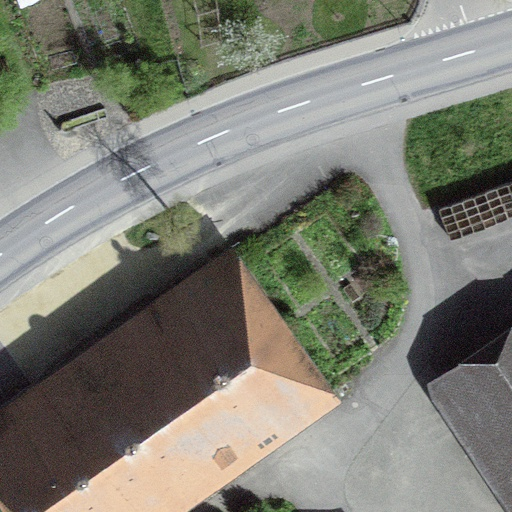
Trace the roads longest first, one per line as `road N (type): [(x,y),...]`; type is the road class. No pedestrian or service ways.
road 1 (secondary): [(511,41),(231,128),(71,206),(0,254)]
road 2 (track): [(357,85),(421,285),(418,329),(387,414),(451,511)]
road 3 (track): [(387,414),(233,511)]
